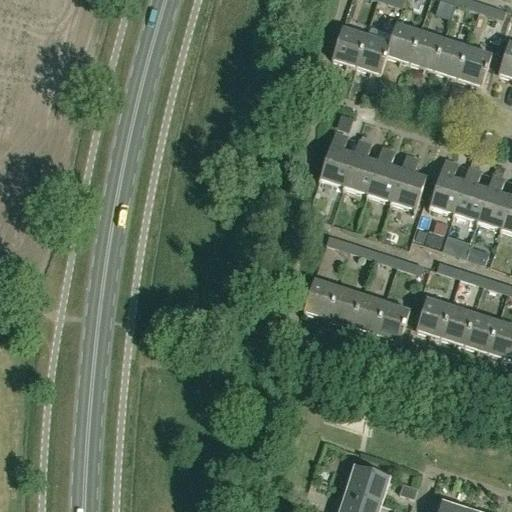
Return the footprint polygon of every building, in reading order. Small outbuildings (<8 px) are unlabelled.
[(404,3),(396,0),(389,0),(388,6),(402,10),(404,3)] [(481,7),(467,2),(464,10),(478,14),(481,7)] [(505,14),(491,10),(488,17),(502,22),(505,14)] [(410,67),(420,36),(396,28),(390,47),(386,60),(410,67)] [(356,71),(366,40),(343,33),(333,63),(356,71)] [(433,75),(443,44),(420,36),(410,67),(433,75)] [(386,60),(390,47),(366,40),(356,71),(380,78),(386,60)] [(457,83),(467,51),(443,44),(433,75),(457,83)] [(511,82),(511,47),(509,47),(499,78),(511,82)] [(491,59),(467,51),(457,83),(481,90),(491,59)] [(343,194),(355,158),(344,155),(348,140),(335,136),(320,186),(343,194)] [(367,201),(378,166),(367,162),(372,146),(370,142),(362,140),(360,144),(355,158),(343,194),(367,201)] [(391,209),(402,173),(391,170),(395,155),(383,151),(378,166),(367,201),(391,209)] [(407,159),(402,173),(391,209),(416,217),(427,181),(415,177),(419,163),(407,159)] [(453,221),(464,185),(453,182),(458,167),(446,163),(430,214),(453,221)] [(477,229),(488,193),(477,189),(481,175),(469,171),(464,185),(453,221),(477,229)] [(500,236),(511,200),(500,197),(504,182),(493,178),(488,193),(477,229),(500,236)] [(511,240),(511,198),(511,200),(500,236),(511,240)] [(436,246),(437,235),(422,233),(420,244),(436,246)] [(343,244),(329,240),(327,247),(340,252),(343,244)] [(491,253),(508,258),(511,244),(496,240),(491,253)] [(366,252),(353,247),(350,255),(364,259),(366,252)] [(390,259),(376,255),(373,262),(388,267),(390,259)] [(414,267),(400,262),(398,270),(411,274),(414,267)] [(453,270),(439,265),(437,273),(450,277),(453,270)] [(477,277),(463,273),(461,280),(475,284),(477,277)] [(500,285),(486,280),(484,287),(498,292),(500,285)] [(328,323),(338,292),(314,284),(304,315),(328,323)] [(352,330),(361,300),(338,292),(328,323),(352,330)] [(375,338),(385,307),(361,300),(352,330),(375,338)] [(440,341),(450,310),(427,302),(417,333),(440,341)] [(409,315),(385,307),(375,338),(399,345),(409,315)] [(464,349),(474,318),(450,310),(440,341),(464,349)] [(488,356),(498,325),(474,318),(464,349),(488,356)] [(511,364),(511,361),(511,329),(498,325),(488,356),(511,364)] [(356,474),(348,498),(382,509),(389,485),(356,474)] [(418,494),(404,489),(401,499),(415,503),(418,494)] [(380,511),(382,509),(348,498),(343,511),(380,511)]
